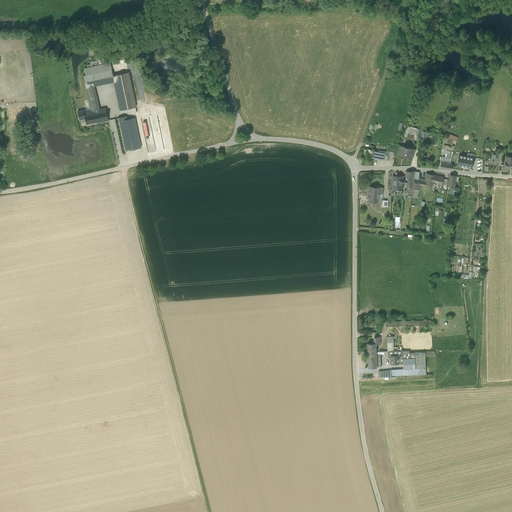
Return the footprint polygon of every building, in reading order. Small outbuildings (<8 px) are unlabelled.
[(110,70),(113,82),(114,82),(112,76),(110,64),(84,69),(85,75),(110,70)] [(83,76),(86,88),(94,86),(113,82),(110,70),(85,75),(83,76)] [(114,82),(120,110),(136,106),(129,72),(112,76),(114,82)] [(93,111),(99,109),(94,86),(86,88),(89,102),(91,108),(92,111),(93,111)] [(96,122),(97,123),(108,120),(105,108),(99,109),(93,111),(96,122)] [(199,111),(212,121),(214,119),(201,108),(199,111)] [(85,118),(86,124),(96,122),(93,111),(92,111),(83,113),(83,110),(77,111),(79,120),(85,118)] [(134,118),(127,119),(126,116),(118,118),(118,121),(125,151),(141,147),(134,118)] [(141,118),(148,155),(164,152),(159,123),(150,124),(149,116),(141,118)] [(397,155),(411,160),(415,149),(414,149),(414,148),(413,149),(404,146),(400,145),(397,155)] [(377,159),(384,161),(386,152),(379,151),(379,152),(377,159)] [(471,165),(472,155),(458,154),(457,164),(471,165)] [(441,166),(453,168),(453,163),(450,163),(450,160),(443,159),(441,166)] [(406,176),(406,181),(406,183),(405,185),(413,185),(413,181),(415,171),(406,171),(406,176)] [(426,174),(425,180),(433,182),(435,183),(438,185),(441,186),(442,186),(443,179),(443,177),(426,174)] [(402,189),(403,182),(403,181),(403,176),(393,176),(392,189),(402,189)] [(433,182),(425,180),(424,179),(418,179),(415,179),(414,180),(413,189),(419,190),(420,185),(423,186),(427,186),(432,188),(433,184),(433,182)] [(369,202),(380,203),(381,198),(381,193),(384,194),(385,188),(370,187),(369,202)] [(368,343),(368,352),(376,351),(376,345),(380,345),(380,337),(375,337),(375,341),(371,341),(371,343),(368,343)] [(376,354),(376,351),(368,352),(369,367),(381,367),(380,354),(376,354)] [(426,374),(425,356),(425,352),(409,352),(409,351),(401,351),(396,351),(394,351),(388,351),(388,354),(388,357),(390,357),(391,364),(403,364),(403,369),(391,370),(391,375),(426,374)]
